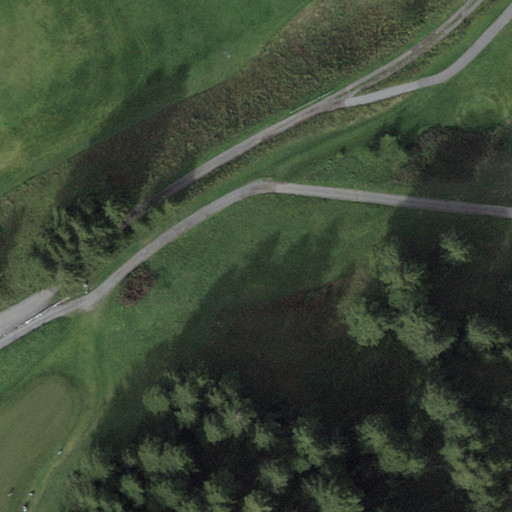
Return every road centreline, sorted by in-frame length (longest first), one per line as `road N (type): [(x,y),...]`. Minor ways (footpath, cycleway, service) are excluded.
road 1 (track): [(477,0),(446,34),(250,145),(112,239),(0,330)]
road 2 (track): [(0,345),(72,308),(233,196),(258,188),(511,213)]
road 3 (track): [(318,109),(437,79),(511,9)]
